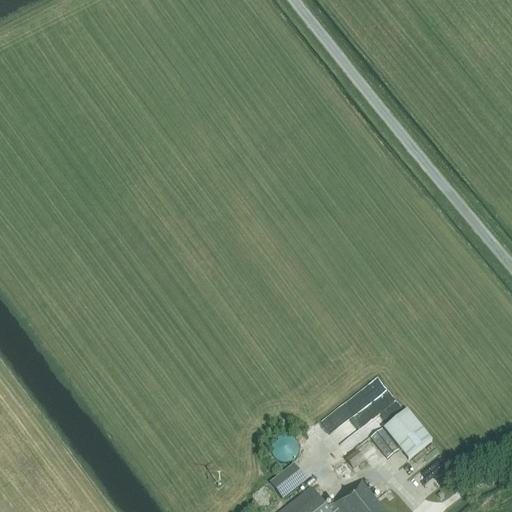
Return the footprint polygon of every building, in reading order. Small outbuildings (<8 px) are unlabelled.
[(384,430),(408,462),(432,444),(408,412),(384,430)] [(344,438),(342,435),(345,433),(341,427),(334,432),(341,441),(344,438)] [(399,452),(386,436),(375,444),(387,461),(399,452)] [(298,453),(298,451),(298,449),(298,447),(297,445),(296,444),(295,442),(294,441),(292,440),(290,439),(289,438),(287,438),(285,437),(283,438),(281,438),(279,439),(277,440),(276,441),(274,442),(273,444),(272,445),(271,447),(271,449),(271,451),(271,453),(272,455),(272,457),(273,459),(274,460),(276,461),(277,463),(279,464),(281,464),(283,465),(285,465),(287,465),(289,464),(290,464),(292,463),(294,461),(295,460),(296,459),(297,457),(298,455),(298,453)] [(365,461),(358,452),(345,461),(348,465),(350,468),(353,471),(365,461)] [(300,475),(293,466),(270,485),(276,493),(283,501),(306,483),(300,475)] [(385,511),(362,482),(334,504),(327,509),(311,489),(282,511),(385,511)]
